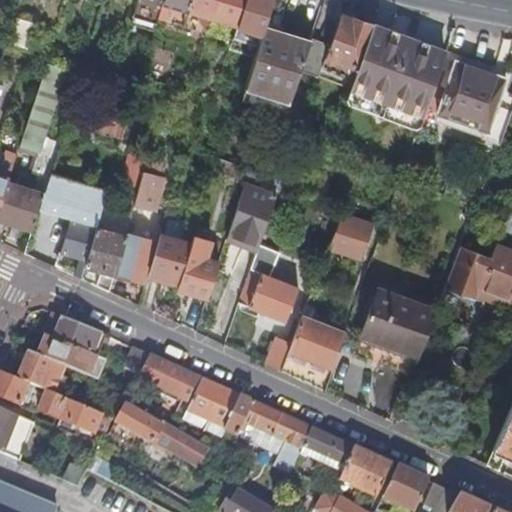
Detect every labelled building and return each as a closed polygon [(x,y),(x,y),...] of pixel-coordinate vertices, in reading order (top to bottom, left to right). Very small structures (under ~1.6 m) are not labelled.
[(164,0),(138,0),(134,16),(158,23),(164,3),(164,0)] [(189,11),(191,0),(164,0),(164,3),(189,11)] [(219,0),(191,0),(189,11),(214,18),(219,0)] [(219,0),(214,18),(238,25),(245,0),(219,0)] [(266,19),(272,0),(245,0),(238,25),(262,33),(264,27),(266,19)] [(331,44),(326,56),(358,68),(372,28),(373,26),(353,18),(353,19),(341,15),(331,44)] [(7,42),(28,48),(36,24),(15,17),(7,42)] [(310,44),(312,38),(266,19),(264,27),(280,31),(279,35),(310,44)] [(300,69),(310,44),(279,35),(280,31),(264,27),(262,33),(245,88),(289,101),(300,69)] [(350,87),(346,98),(348,103),(371,111),(376,129),(392,119),(414,128),(420,125),(445,56),(415,44),(411,36),(403,40),(372,28),(358,68),(350,87)] [(300,69),(318,76),(326,56),(331,44),(312,37),(312,38),(310,44),(300,69)] [(358,68),(326,56),(318,76),(350,87),(358,68)] [(438,112),(471,124),(490,71),(457,60),(438,112)] [(38,152),(43,137),(58,92),(74,97),(81,73),(47,62),(20,146),(38,152)] [(503,98),(510,78),(490,71),(471,124),(468,132),(499,143),(511,113),(496,107),(499,99),(503,98)] [(40,157),(46,138),(43,137),(38,152),(37,156),(40,157)] [(60,142),(46,138),(40,157),(37,156),(31,173),(37,175),(36,181),(20,176),(17,184),(9,181),(0,207),(0,220),(32,231),(39,208),(50,172),(60,142)] [(0,207),(9,181),(17,155),(9,152),(4,155),(0,167),(0,207)] [(102,207),(131,216),(144,171),(148,158),(148,156),(134,152),(130,154),(119,194),(107,190),(102,207)] [(218,157),(214,170),(246,182),(250,170),(223,159),(218,157)] [(144,171),(159,175),(162,162),(148,158),(144,171)] [(260,173),(250,170),(246,182),(233,222),(229,234),(260,244),(277,195),(255,187),(260,173)] [(166,177),(159,175),(144,171),(131,216),(131,219),(144,223),(148,209),(156,211),(166,177)] [(107,190),(108,189),(50,172),(39,208),(72,220),(59,264),(76,272),(74,276),(81,279),(85,266),(96,227),(102,207),(107,190)] [(501,231),(511,236),(511,209),(510,209),(501,231)] [(375,225),(342,214),(328,249),(362,260),(375,225)] [(96,227),(85,266),(116,274),(126,236),(96,227)] [(126,236),(116,274),(146,283),(147,277),(157,244),(131,237),(132,231),(128,230),(126,236)] [(191,245),(160,235),(157,244),(147,277),(179,287),(191,245)] [(179,287),(179,288),(208,298),(220,264),(207,259),(212,241),(194,236),(191,245),(179,287)] [(511,297),(511,251),(507,249),(495,245),(490,259),(483,276),(475,294),(474,299),(483,302),(485,298),(508,307),(511,298),(511,297)] [(490,259),(460,247),(454,264),(483,276),(490,259)] [(253,264),(240,302),(286,321),(299,288),(257,272),(259,266),(253,264)] [(454,264),(439,302),(468,314),(474,299),(466,295),(467,291),(475,294),(483,276),(454,264)] [(110,293),(114,278),(101,274),(97,286),(110,293)] [(416,362),(435,312),(380,290),(359,341),(416,362)] [(35,331),(43,334),(52,313),(43,310),(35,331)] [(98,358),(106,336),(52,313),(43,334),(98,358)] [(325,391),(346,333),(301,316),(291,343),(280,371),(300,380),(325,391)] [(98,358),(43,334),(34,353),(56,363),(97,380),(106,361),(98,358)] [(277,337),(266,364),(280,371),(291,343),(277,337)] [(134,348),(125,369),(136,374),(146,353),(134,348)] [(53,372),(56,363),(34,353),(28,351),(16,379),(27,384),(45,391),(55,396),(63,377),(53,372)] [(136,374),(139,375),(150,355),(146,353),(136,374)] [(150,355),(139,375),(175,392),(173,396),(181,400),(181,399),(190,403),(203,379),(172,365),(150,355)] [(27,384),(16,379),(0,372),(0,396),(19,405),(27,384)] [(221,437),(224,431),(240,396),(203,379),(190,403),(182,419),(188,423),(192,415),(216,427),(213,433),(221,437)] [(42,412),(56,418),(63,399),(55,396),(45,391),(37,410),(42,412)] [(123,399),(154,417),(158,410),(126,392),(123,399)] [(224,431),(235,437),(252,402),(246,399),(240,396),(224,431)] [(92,433),(100,415),(63,399),(56,418),(92,433)] [(300,455),(301,455),(313,429),(303,425),(287,418),(252,402),(235,437),(236,437),(235,439),(294,466),(300,455)] [(511,402),(485,465),(498,471),(504,456),(511,459),(511,402)] [(115,414),(111,421),(114,423),(109,434),(130,446),(136,436),(152,444),(162,427),(125,406),(119,416),(115,414)] [(34,423),(0,408),(0,452),(18,460),(34,423)] [(157,443),(198,467),(208,449),(168,426),(157,443)] [(337,472),(342,474),(354,449),(313,429),(301,455),(307,458),(309,454),(338,468),(337,472)] [(339,481),(356,489),(372,457),(354,449),(342,474),(339,481)] [(356,489),(375,498),(391,465),(380,461),(372,457),(356,489)] [(71,463),(61,480),(76,487),(85,471),(71,463)] [(396,468),(382,498),(412,511),(413,511),(428,482),(396,468)] [(231,481),(226,489),(233,493),(238,484),(235,483),(231,481)] [(0,511),(54,511),(55,510),(0,485),(0,511)] [(424,504),(438,511),(448,511),(458,496),(433,485),(424,504)] [(227,498),(218,511),(270,511),(272,509),(238,489),(231,500),(227,498)] [(376,511),(375,511),(374,511),(361,511),(323,490),(312,508),(318,511),(376,511)] [(493,511),(458,496),(448,511),(493,511)]
